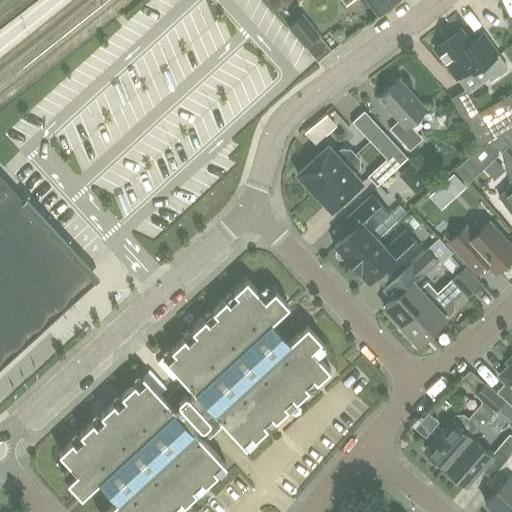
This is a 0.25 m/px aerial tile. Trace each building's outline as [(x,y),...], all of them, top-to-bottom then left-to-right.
[(366,0),(376,13),(392,0),(343,0),(346,4),(350,0),(366,0)] [(288,25),(304,44),(318,33),(302,13),(288,25)] [(491,80),(508,67),(483,33),(469,43),(459,29),(435,46),(456,75),(469,66),(473,71),(481,66),(491,80)] [(399,79),(378,98),(397,119),(388,128),(409,150),(422,137),(409,123),(426,108),(399,79)] [(463,120),(478,146),(500,133),(511,125),(511,97),(510,93),(479,111),(463,120)] [(352,121),(369,140),(381,129),(363,110),(352,121)] [(334,124),(326,115),(320,120),(328,129),(334,124)] [(511,184),(498,196),(511,210),(511,146),(509,143),(501,150),(508,181),(511,184)] [(296,172),(314,191),(355,153),(350,148),(340,148),(335,152),(327,144),(296,172)] [(359,158),(355,153),(314,191),(331,210),(362,181),(355,173),(359,168),(359,158)] [(367,175),(376,185),(397,166),(388,156),(367,175)] [(0,358),(72,293),(6,221),(27,202),(0,173),(0,358)] [(351,263),(378,238),(370,229),(388,212),(371,194),(345,217),(354,226),(334,245),(336,248),(334,252),(336,257),(340,259),(345,257),(351,263)] [(477,252),(494,271),(511,253),(511,245),(488,220),(474,234),(465,225),(448,241),(467,262),(477,252)] [(385,246),(378,238),(351,263),(356,269),(354,273),(356,278),(360,280),(365,278),(368,281),(387,263),(396,272),(421,248),(404,229),(385,246)] [(383,307),(400,325),(436,291),(427,281),(419,287),(413,280),(436,258),(426,248),(382,288),(392,299),(383,307)] [(465,265),(452,277),(468,295),(481,283),(465,265)] [(173,511),(226,464),(203,439),(222,421),(245,446),(330,369),(312,349),(321,340),(307,324),(290,340),(272,320),(289,304),(275,289),(265,298),(246,278),(162,356),(179,375),(185,381),(166,399),(160,392),(143,374),(58,452),(77,471),(67,480),(81,496),(98,480),(116,500),(103,511),(173,511)] [(441,287),(436,291),(400,325),(417,343),(446,316),(453,310),(454,301),(441,287)] [(162,356),(156,362),(173,380),(179,375),(162,356)] [(511,356),(508,360),(511,364),(500,374),(505,380),(496,391),(511,404),(511,356)] [(149,369),(143,374),(160,392),(166,387),(149,369)] [(484,382),(475,393),(482,398),(482,402),(468,418),(463,414),(455,414),(451,419),(424,449),(445,467),(471,437),(504,399),(484,382)] [(504,460),(511,452),(511,450),(511,434),(509,432),(493,450),(504,460)] [(471,437),(445,467),(466,485),(492,454),(471,437)] [(508,511),(511,508),(511,450),(511,452),(504,460),(490,475),(499,483),(484,501),(496,511),(508,511)]
